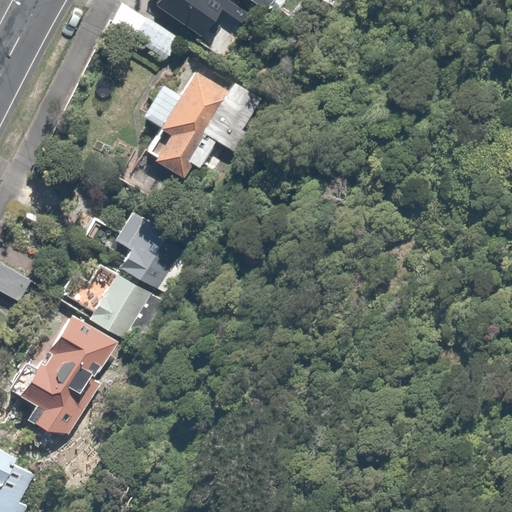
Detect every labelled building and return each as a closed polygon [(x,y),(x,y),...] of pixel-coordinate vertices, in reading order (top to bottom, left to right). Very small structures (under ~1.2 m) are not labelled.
[(178,13),(159,0),(115,0),(103,17),(152,51),(178,13)] [(225,85),(193,62),(181,81),(164,75),(138,112),(152,123),(114,175),(165,201),(192,161),(198,166),(217,140),(233,147),(250,91),(230,81),(225,85)] [(194,239),(127,206),(114,228),(94,218),(83,231),(122,251),(116,264),(169,293),(194,239)] [(31,277),(0,260),(0,298),(16,307),(31,277)] [(90,308),(88,312),(126,339),(149,290),(113,273),(93,264),(76,274),(64,292),(90,308)] [(116,340),(62,308),(42,345),(37,358),(26,351),(4,383),(23,400),(15,415),(36,428),(30,444),(50,451),(103,381),(97,376),(116,340)] [(36,467),(0,447),(0,511),(27,511),(30,506),(20,500),(36,467)]
